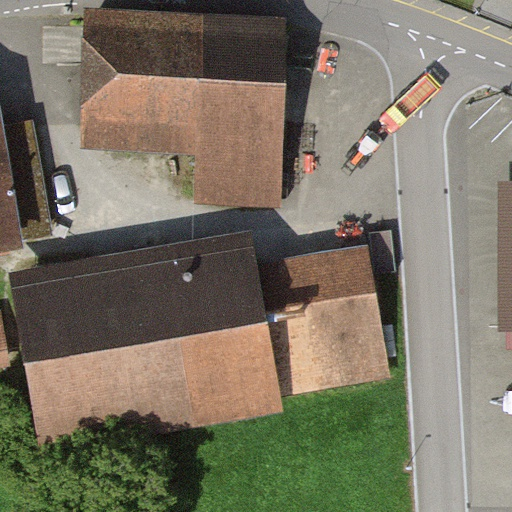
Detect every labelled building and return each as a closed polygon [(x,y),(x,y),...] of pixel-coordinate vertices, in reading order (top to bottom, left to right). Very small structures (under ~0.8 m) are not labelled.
[(285,206),(297,29),(102,16),(93,151),(207,159),(204,201),(285,206)] [(15,106),(0,108),(0,258),(39,252),(15,106)] [(511,182),(501,183),(507,340),(511,340),(511,182)] [(265,231),(17,274),(49,461),(297,418),(295,403),(401,385),(378,252),(272,270),(265,231)] [(6,317),(0,317),(0,377),(16,375),(6,317)]
